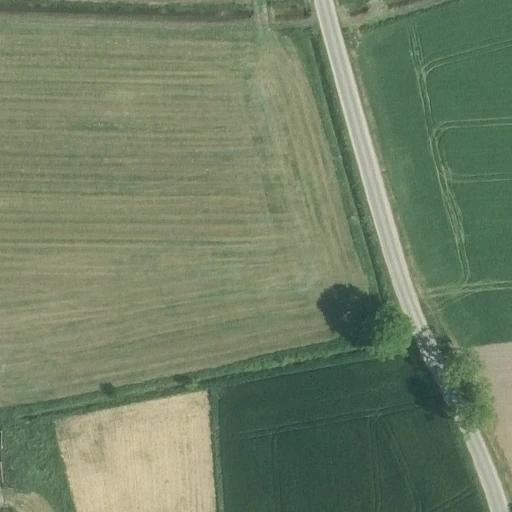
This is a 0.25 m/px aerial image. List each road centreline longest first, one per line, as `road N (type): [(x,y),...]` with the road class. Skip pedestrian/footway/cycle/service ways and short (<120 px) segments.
road 1 (unclassified): [(498,511),(407,297),(321,0)]
road 2 (track): [(0,17),(328,27)]
road 3 (track): [(447,0),(328,27)]
